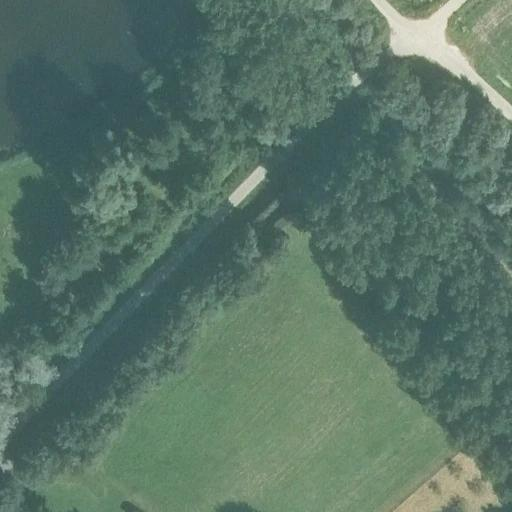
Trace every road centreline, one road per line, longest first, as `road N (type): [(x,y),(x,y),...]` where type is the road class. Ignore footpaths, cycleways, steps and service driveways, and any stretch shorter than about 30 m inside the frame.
road 1 (unclassified): [(418,32),(335,92),(0,441)]
road 2 (unclassified): [(418,32),(453,52),(511,109)]
